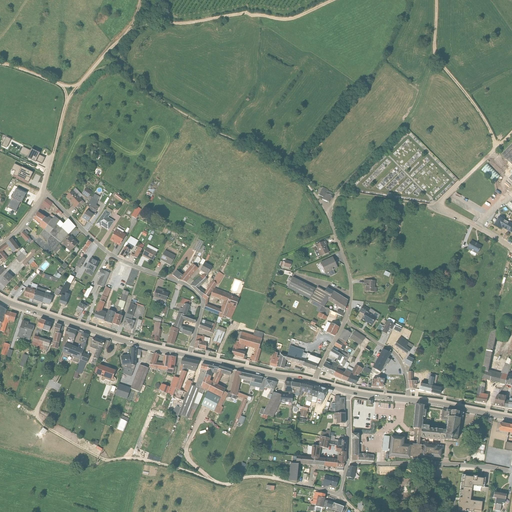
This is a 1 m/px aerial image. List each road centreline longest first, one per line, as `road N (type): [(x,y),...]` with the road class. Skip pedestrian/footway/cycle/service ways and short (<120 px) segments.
road 1 (track): [(293,483),(252,476),(224,485),(128,458),(0,485)]
road 2 (residential): [(189,356),(201,299),(120,261),(43,191)]
road 3 (track): [(89,73),(121,68),(161,101),(300,178)]
road 4 (track): [(124,35),(151,21),(291,14),(325,0)]
road 5 (tertiary): [(0,298),(189,356)]
road 6 (track): [(436,0),(435,57),(497,147)]
road 7 (residential): [(348,462),(511,472)]
road 8 (tertiary): [(189,356),(314,382)]
